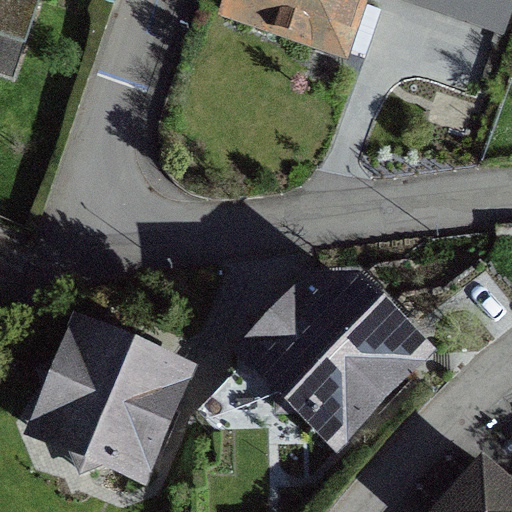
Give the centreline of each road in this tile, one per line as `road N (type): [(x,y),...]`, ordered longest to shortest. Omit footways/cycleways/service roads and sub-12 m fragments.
road 1 (residential): [(136,0),(109,76),(113,140),(146,210),(213,221),(511,184)]
road 2 (residential): [(511,381),(371,511)]
